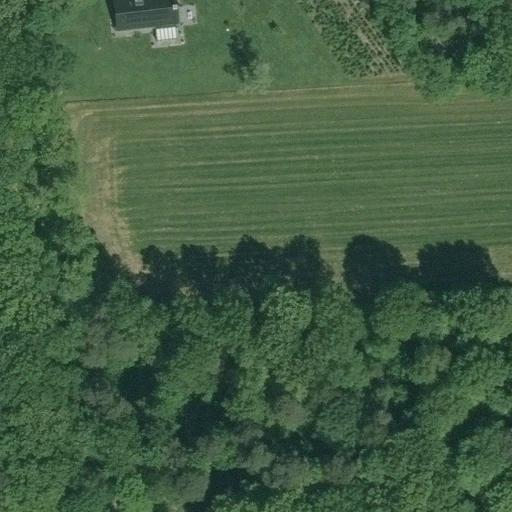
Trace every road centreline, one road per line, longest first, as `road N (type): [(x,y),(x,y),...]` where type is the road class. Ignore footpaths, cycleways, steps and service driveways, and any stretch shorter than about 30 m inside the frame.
road 1 (unclassified): [(24,511),(0,245)]
road 2 (unclassified): [(347,511),(511,488)]
